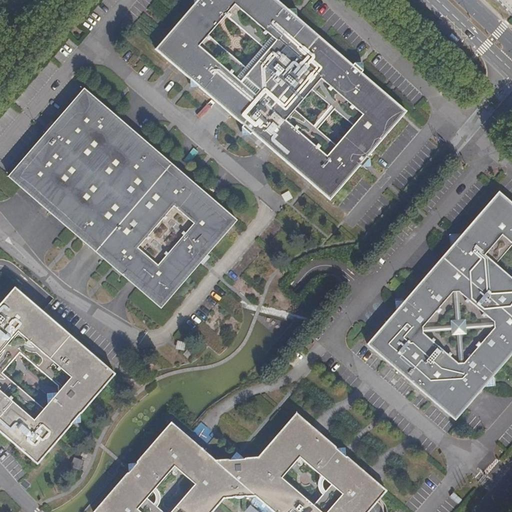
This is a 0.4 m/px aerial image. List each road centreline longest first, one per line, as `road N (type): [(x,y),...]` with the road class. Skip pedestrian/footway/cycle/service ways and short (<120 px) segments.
road 1 (unclassified): [(465,463),(328,343),(498,152)]
road 2 (unclassified): [(331,0),(449,113),(484,119)]
road 3 (unclassified): [(0,148),(130,0)]
